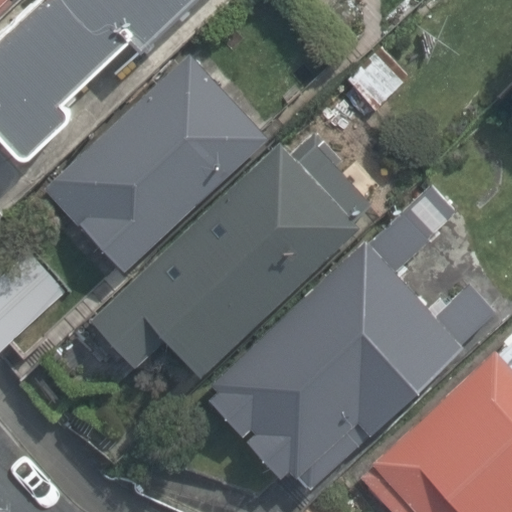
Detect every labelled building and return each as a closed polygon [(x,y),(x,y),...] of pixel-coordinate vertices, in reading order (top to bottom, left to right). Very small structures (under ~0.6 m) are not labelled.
[(18,0),(0,16),(0,147),(3,151),(54,109),(41,95),(113,34),(126,47),(175,0),(18,0)] [(265,132),(186,50),(30,175),(109,272),(265,132)] [(286,153),(273,140),(82,313),(124,368),(154,336),(192,372),(362,227),(353,218),(373,199),(307,131),(286,153)] [(463,212),(435,183),(207,380),(215,391),(205,399),(276,480),(290,467),(309,490),(501,307),(473,281),(437,311),(401,271),(463,212)] [(511,511),(511,337),(361,468),(399,511),(511,511)]
